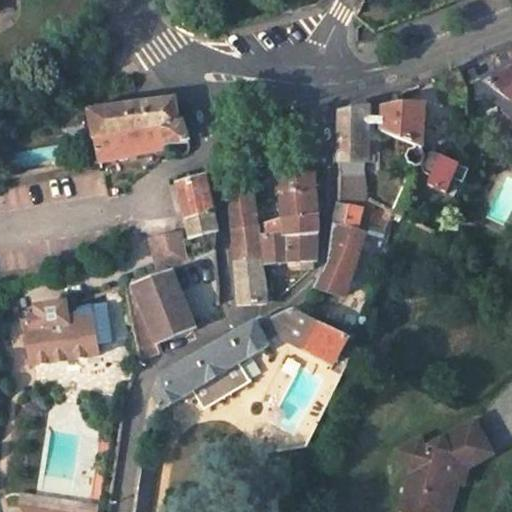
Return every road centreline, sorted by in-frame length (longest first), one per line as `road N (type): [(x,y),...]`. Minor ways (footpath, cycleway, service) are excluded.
road 1 (residential): [(333,89),(322,118),(319,263),(268,309),(229,325)]
road 2 (residential): [(195,92),(222,208),(229,325)]
road 3 (residential): [(229,325),(150,371),(138,396),(120,511)]
road 4 (residential): [(0,109),(188,68)]
road 5 (unclassified): [(511,21),(333,89)]
road 6 (unclassified): [(195,92),(333,89)]
